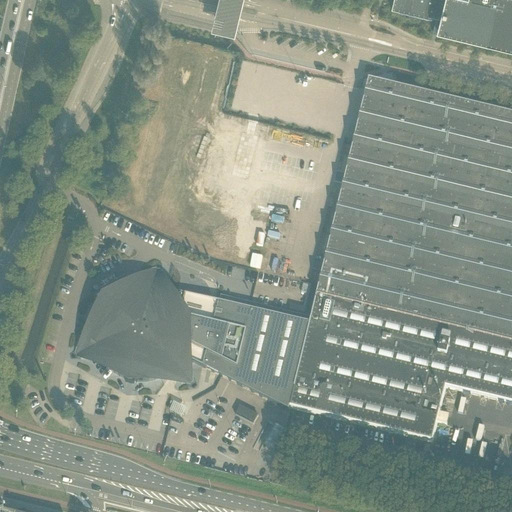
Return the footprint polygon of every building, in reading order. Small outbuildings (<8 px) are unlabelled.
[(511,0),(394,0),(392,9),(432,19),(433,16),(437,17),(433,32),(497,48),(498,44),(511,46),(511,0)] [(312,318),(290,408),(291,409),(291,408),(305,412),(313,414),(316,415),(348,422),(433,443),(435,432),(438,432),(439,428),(436,428),(436,427),(437,423),(448,426),(450,417),(442,415),(439,414),(446,388),(449,389),(511,404),(511,117),(389,87),(380,85),(370,83),(327,260),(318,298),(317,298),(312,318)] [(130,225),(130,226),(132,226),(129,234),(151,242),(154,233),(130,225)] [(280,268),(285,242),(264,238),(259,264),(280,268)] [(96,331),(95,337),(96,343),(97,349),(99,354),(102,360),(106,365),(110,369),(114,373),(120,376),(125,379),(131,381),(137,382),(143,382),(149,381),(155,380),(161,378),(163,376),(166,375),(171,372),(175,368),(179,363),(183,357),(186,358),(184,364),(191,365),(192,362),(193,362),(205,369),(205,368),(212,370),(212,372),(214,373),(214,372),(221,374),(220,376),(222,378),(223,377),(229,379),(229,381),(231,382),(231,381),(238,383),(238,385),(242,388),(243,387),(252,389),(251,392),(253,393),(260,394),(260,397),(262,398),(262,397),(269,399),(268,401),(270,402),(271,401),(277,403),(277,405),(280,407),(280,406),(287,408),(287,410),(289,412),(290,408),(312,318),(221,296),(219,302),(212,301),(174,292),(160,288),(159,292),(153,290),(147,289),(141,289),(135,290),(129,291),(123,293),(118,296),(113,299),(108,303),(104,308),(101,313),(98,319),(97,325),(96,331)] [(177,415),(181,408),(172,402),(167,409),(177,415)] [(237,406),(233,415),(251,424),(256,415),(237,406)] [(271,445),(281,428),(272,423),(262,440),(271,445)]
